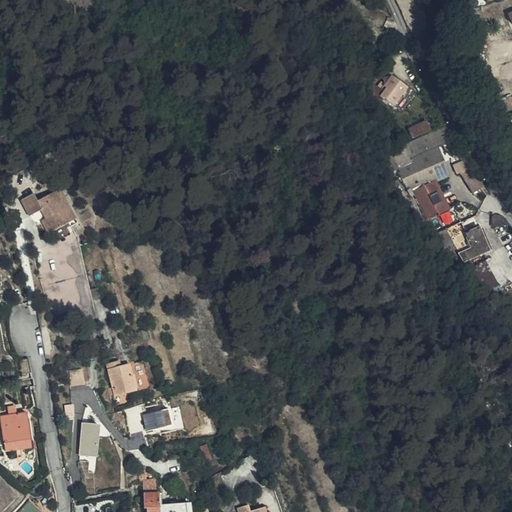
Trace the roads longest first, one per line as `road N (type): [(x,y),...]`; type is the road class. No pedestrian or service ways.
road 1 (unclassified): [(511,221),(435,93),(391,0)]
road 2 (residential): [(26,331),(65,511)]
